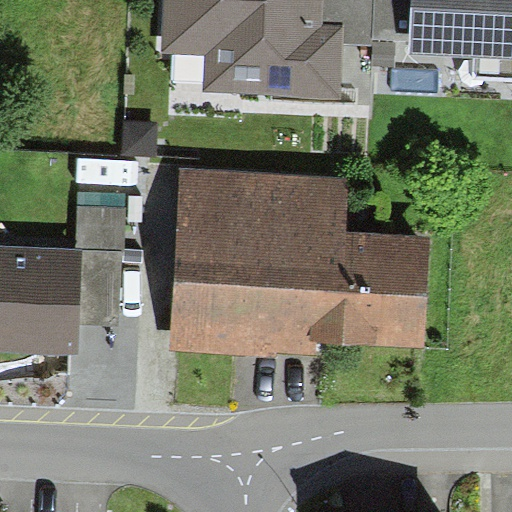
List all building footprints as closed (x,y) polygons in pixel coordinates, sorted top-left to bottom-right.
[(159,0),(157,56),(199,57),(198,98),(363,104),(366,0),(159,0)] [(511,0),(405,0),(402,59),(511,64),(511,0)] [(175,175),(165,350),(314,358),(314,342),(411,347),(416,246),(335,242),(338,183),(175,175)] [(0,351),(66,354),(67,329),(69,258),(0,255),(0,351)] [(115,260),(69,258),(67,329),(113,331),(115,260)]
